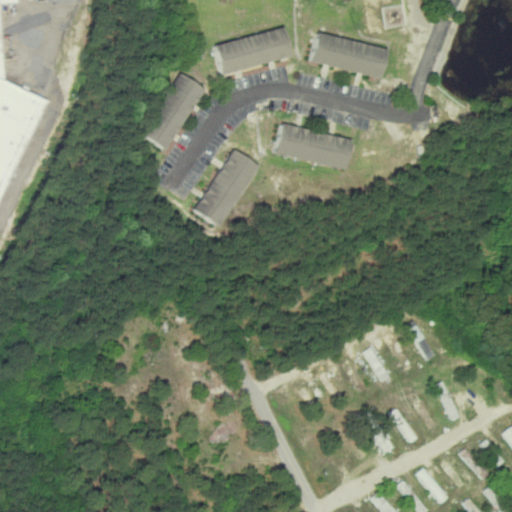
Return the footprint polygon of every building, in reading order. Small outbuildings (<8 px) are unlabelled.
[(0,0),(0,192),(40,97),(0,80),(0,31),(3,2),(14,3),(13,0),(0,0)] [(210,44),(218,73),(288,56),(280,26),(210,44)] [(378,77),(384,47),(314,32),(307,62),(378,77)] [(200,87),(173,72),(137,134),(163,150),(200,87)] [(271,153),(342,168),(348,138),(277,123),(271,153)] [(254,165),(228,148),(190,209),(216,226),(254,165)] [(401,324),(424,359),(432,354),(409,319),(401,324)] [(411,367),(389,331),(381,335),(403,372),(411,367)] [(380,380),(387,376),(366,346),(360,351),(380,380)] [(358,392),(366,387),(352,363),(344,368),(358,392)] [(318,373),(336,403),(342,399),(324,369),(318,373)] [(433,383),(450,419),(457,416),(440,380),(433,383)] [(296,391),(312,412),(319,406),(303,385),(296,391)] [(428,431),(436,427),(417,389),(408,393),(428,431)] [(388,412),(407,442),(414,437),(394,407),(388,412)] [(499,433),(511,447),(511,424),(511,423),(499,433)] [(390,447),(380,429),(372,433),(382,452),(390,447)] [(488,471),(461,447),(455,453),(482,478),(488,471)] [(439,460),(457,488),(463,484),(446,456),(439,460)] [(413,473),(438,502),(445,496),(420,467),(413,473)] [(395,511),(375,490),(368,497),(382,511),(395,511)] [(461,502),(468,511),(479,511),(467,497),(461,502)]
